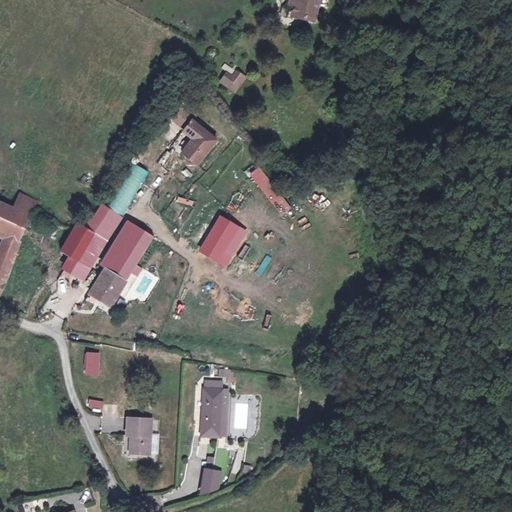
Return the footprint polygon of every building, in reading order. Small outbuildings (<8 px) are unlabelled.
[(290,0),(289,7),(294,8),(291,17),(312,23),(317,0),(290,0)] [(193,116),(180,106),(172,117),(184,127),(183,130),(193,137),(186,147),(188,164),(197,163),(217,137),(191,118),(193,116)] [(248,177),(282,217),(292,208),(258,168),(248,177)] [(237,191),(221,216),(229,222),(245,197),(237,191)] [(38,200),(24,193),(17,208),(32,214),(38,200)] [(193,209),(195,202),(177,197),(175,204),(193,209)] [(17,208),(0,200),(0,233),(6,236),(20,242),(32,214),(17,208)] [(103,205),(89,228),(106,240),(120,216),(103,205)] [(89,228),(80,222),(77,227),(61,251),(69,257),(79,263),(89,247),(98,234),(89,228)] [(116,224),(107,248),(118,253),(128,229),(116,224)] [(106,240),(98,234),(89,247),(97,253),(106,240)] [(20,242),(6,236),(0,249),(0,280),(4,283),(22,243),(20,242)] [(216,262),(219,259),(204,246),(201,250),(216,262)] [(79,263),(69,257),(65,266),(74,271),(79,263)] [(145,306),(158,276),(134,265),(121,295),(145,306)] [(126,283),(105,270),(90,292),(111,306),(126,283)] [(213,313),(219,300),(213,298),(207,310),(213,313)] [(98,350),(89,350),(87,373),(97,374),(98,350)] [(225,385),(208,383),(207,391),(224,392),(225,385)] [(224,392),(207,391),(203,436),(226,437),(228,423),(222,422),(224,392)] [(87,409),(104,409),(104,401),(87,401),(87,409)] [(152,418),(128,416),(126,434),(134,435),(132,452),(149,453),(152,418)] [(220,473),(206,471),(202,493),(218,487),(220,473)]
